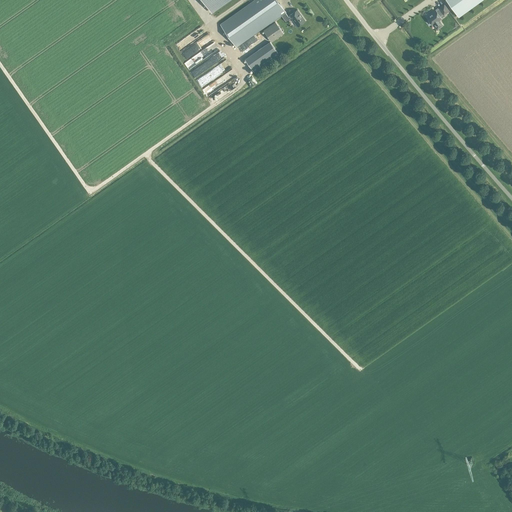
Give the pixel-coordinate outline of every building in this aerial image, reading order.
[(203,0),(212,12),(228,0),(203,0)] [(277,0),(254,0),(220,24),(237,47),(281,15),(286,22),(291,18),(294,21),(294,20),(296,23),(295,23),(297,26),(299,24),(300,25),(302,24),(302,23),(305,21),(298,10),(294,13),(294,12),(290,15),(290,16),(289,17),(285,13),(286,12),(277,0)] [(447,0),(459,16),(481,0),(447,0)] [(431,20),(437,29),(443,25),(439,20),(442,19),(440,17),(443,14),(444,15),(449,11),(444,4),(439,8),(436,11),(436,10),(427,17),(430,21),(431,20)] [(284,34),(275,22),(264,30),(272,42),(283,34),(284,34)] [(245,59),(254,72),(279,54),(270,42),(245,59)] [(209,64),(224,57),(221,51),(206,58),(209,64)] [(206,69),(201,62),(190,70),(195,77),(206,69)] [(216,67),(196,78),(200,85),(216,75),(215,73),(218,71),(216,67)] [(232,68),(202,88),(206,95),(237,75),(232,68)]
